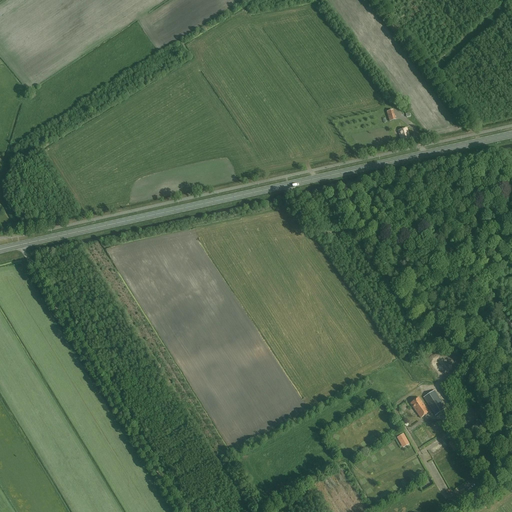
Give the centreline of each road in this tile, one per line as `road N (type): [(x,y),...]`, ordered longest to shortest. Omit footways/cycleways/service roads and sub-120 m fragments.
road 1 (unclassified): [(20,244),(181,511)]
road 2 (unclassified): [(288,184),(317,229),(440,238),(511,326)]
road 3 (primary): [(288,184),(20,244)]
road 4 (primary): [(511,134),(288,184)]
road 5 (track): [(473,134),(374,0)]
